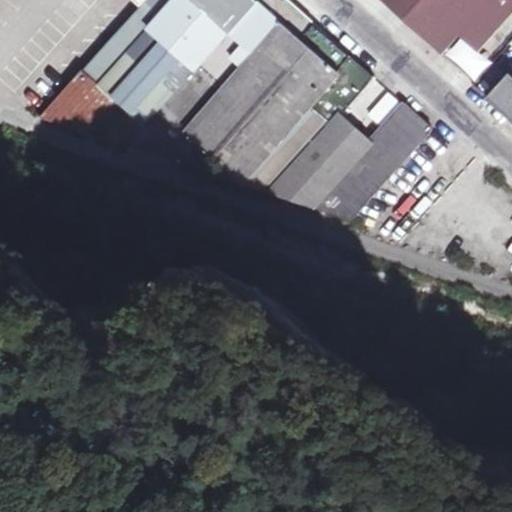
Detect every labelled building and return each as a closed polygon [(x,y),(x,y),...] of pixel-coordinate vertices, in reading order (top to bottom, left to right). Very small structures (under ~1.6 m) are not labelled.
[(272,192),(335,121),(312,101),(352,55),(291,0),(142,0),(144,1),(43,115),(198,167),(214,153),(244,178),(242,182),(272,192)] [(511,10),(511,0),(387,0),(443,50),(474,15),(493,31),(511,10)] [(446,54),(476,80),(492,61),(462,35),(446,54)] [(511,70),(488,97),(511,117),(511,70)] [(363,146),(310,205),(353,219),(433,128),(403,101),(363,146)] [(335,121),(272,192),(310,205),(363,146),(335,121)] [(490,451),(500,427),(386,386),(376,413),(490,451)] [(511,457),(511,420),(501,454),(511,457)]
